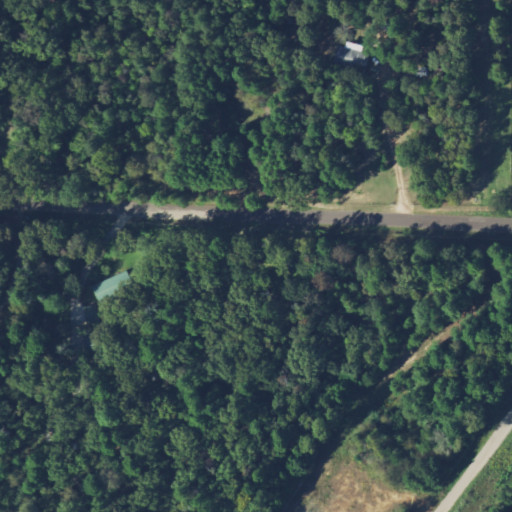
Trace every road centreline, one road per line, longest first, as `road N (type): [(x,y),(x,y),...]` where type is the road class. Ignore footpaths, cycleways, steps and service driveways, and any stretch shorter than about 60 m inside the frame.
road 1 (residential): [(511,222),(0,197)]
road 2 (residential): [(511,411),(438,511)]
